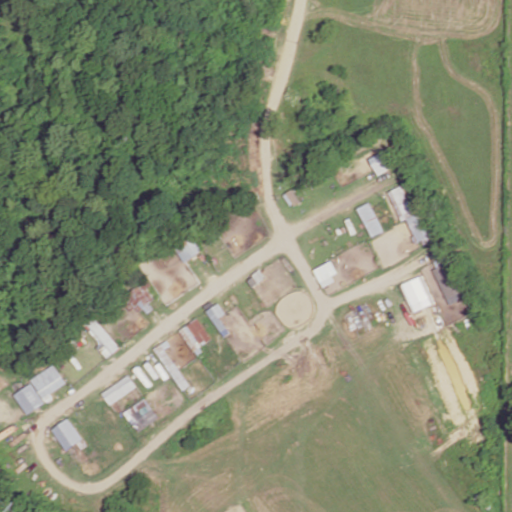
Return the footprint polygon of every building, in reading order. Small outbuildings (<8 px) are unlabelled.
[(396,165),(388,148),(369,158),(378,174),(396,165)] [(414,212),(402,185),(388,191),(401,221),(406,219),(416,242),(432,235),(421,209),(414,212)] [(371,236),(383,230),(370,201),(358,207),(371,236)] [(186,262),(202,249),(193,237),(176,249),(186,262)] [(449,303),(466,295),(449,259),(432,268),(449,303)] [(339,276),(331,260),(313,269),(321,284),(339,276)] [(433,303),(421,275),(401,284),(413,312),(433,303)] [(159,304),(141,284),(123,300),(134,313),(142,306),(149,313),(159,304)] [(231,332),(221,316),(226,313),(219,302),(207,310),(224,336),(231,332)] [(120,348),(98,316),(86,323),(108,356),(120,348)] [(180,330),(195,352),(214,340),(198,317),(180,330)] [(167,346),(170,345),(167,340),(156,346),(180,390),(189,386),(167,346)] [(14,390),(25,410),(69,387),(58,367),(14,390)] [(102,391),(109,404),(137,387),(129,375),(102,391)] [(125,411),(137,431),(159,417),(146,397),(125,411)] [(53,428),(66,450),(83,439),(69,418),(53,428)]
